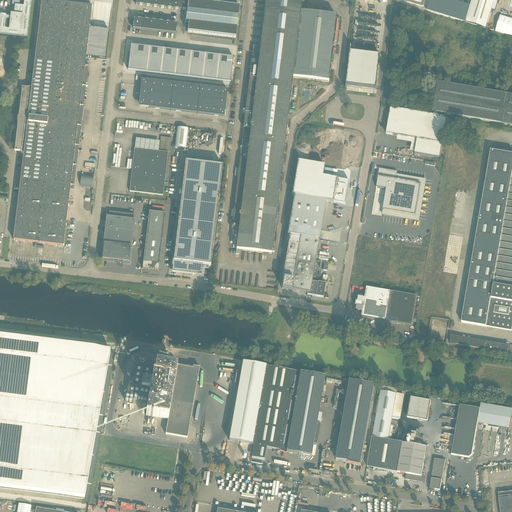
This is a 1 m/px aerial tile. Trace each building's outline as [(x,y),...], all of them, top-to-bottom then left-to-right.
[(0,34),(27,38),(31,0),(24,0),(23,7),(15,6),(14,15),(11,15),(11,17),(6,17),(6,16),(0,15),(0,16),(0,34)] [(187,1),(179,0),(135,0),(135,5),(186,11),(187,1)] [(301,0),(265,0),(262,30),(260,47),(253,46),(251,61),(243,128),(242,139),(240,158),(231,229),(238,230),(236,250),(272,254),(293,78),(328,82),(336,17),(300,12),(301,0)] [(485,29),(494,0),(473,0),(466,23),(485,29)] [(23,154),(13,241),(63,247),(86,57),(106,60),(109,30),(89,28),(92,7),(42,1),(32,87),(27,89),(22,88),(15,151),(19,152),(23,154)] [(188,1),(187,11),(238,17),(239,7),(188,1)] [(176,34),(177,24),(134,19),(133,29),(176,34)] [(236,38),(237,28),(189,23),(188,33),(236,38)] [(511,50),(447,38),(439,80),(511,93),(511,50)] [(131,45),(128,71),(146,73),(149,47),(131,45)] [(149,47),(146,73),(160,74),(163,49),(149,47)] [(163,49),(160,74),(174,76),(177,51),(163,49)] [(177,51),(174,76),(188,78),(191,52),(177,51)] [(191,52),(188,78),(202,79),(205,54),(191,52)] [(205,54),(202,79),(216,81),(219,56),(205,54)] [(219,56),(216,81),(230,83),(233,57),(219,56)] [(138,107),(149,108),(170,111),(197,114),(197,115),(197,114),(224,117),(227,90),(141,80),(140,91),(138,107)] [(511,95),(437,83),(432,112),(511,126),(511,95)] [(440,159),(447,118),(391,108),(386,134),(417,140),(415,155),(440,159)] [(177,128),(175,148),(186,149),(188,129),(177,128)] [(160,137),(158,152),(159,152),(168,153),(169,153),(171,139),(160,137)] [(163,196),(167,158),(168,153),(159,152),(158,152),(134,149),(129,192),(163,196)] [(511,154),(491,151),(461,323),(511,331),(511,327),(511,154)] [(283,279),(282,289),(307,293),(307,295),(308,293),(312,294),(312,296),(323,298),(326,284),(321,283),(319,283),(322,263),(315,262),(319,240),(312,239),(314,229),(321,231),(326,201),(345,205),(349,181),(322,177),(324,166),(298,161),(292,195),(294,196),(287,236),(289,236),(282,279),(283,279)] [(193,264),(210,266),(222,166),(185,162),(173,262),(174,262),(173,272),(184,273),(184,274),(188,275),(188,274),(191,274),(193,264)] [(379,169),(376,188),(386,190),(382,210),(415,216),(420,184),(396,180),(397,172),(379,169)] [(92,187),(93,177),(81,175),(79,185),(92,187)] [(457,191),(453,218),(464,219),(468,192),(457,191)] [(129,264),(135,220),(133,220),(133,215),(109,212),(108,217),(106,217),(101,261),(129,264)] [(149,212),(142,269),(158,271),(159,264),(158,264),(161,239),(162,239),(163,229),(164,213),(149,212)] [(446,252),(443,272),(456,274),(459,254),(446,252)] [(362,312),(361,317),(411,326),(417,296),(366,287),(364,298),(358,297),(358,301),(357,301),(356,301),(355,306),(356,306),(357,306),(356,310),(362,312)] [(0,486),(84,497),(111,350),(0,335),(0,486)] [(451,336),(450,344),(460,346),(461,337),(451,336)] [(484,341),(483,349),(499,352),(501,344),(484,341)] [(199,368),(195,367),(193,367),(193,369),(167,365),(168,363),(161,362),(161,363),(140,359),(140,358),(134,357),(127,395),(149,398),(146,416),(168,420),(165,435),(187,439),(199,368)] [(243,362),(229,441),(254,446),(268,367),(243,362)] [(286,452),(300,373),(295,372),(268,367),(254,446),(252,458),(264,460),(266,449),(279,451),(279,452),(281,452),(286,454),(286,452)] [(317,424),(325,377),(300,373),(286,452),(311,457),(313,445),(316,446),(320,425),(317,424)] [(351,382),(337,460),(348,462),(348,464),(361,466),(375,386),(351,382)] [(388,440),(396,394),(380,391),(372,437),(388,440)] [(407,418),(428,420),(430,400),(410,398),(407,418)] [(472,456),(472,451),(480,409),(460,405),(452,451),(451,455),(469,458),(472,456)] [(397,473),(403,443),(388,440),(372,437),(367,467),(397,473)] [(422,471),(426,447),(403,443),(397,473),(406,474),(405,480),(415,481),(415,479),(418,480),(418,481),(422,482),(423,477),(422,477),(423,471),(422,471)] [(440,491),(441,486),(445,461),(435,459),(430,489),(440,491)] [(511,511),(511,491),(498,493),(499,497),(498,497),(500,511),(511,511)]
